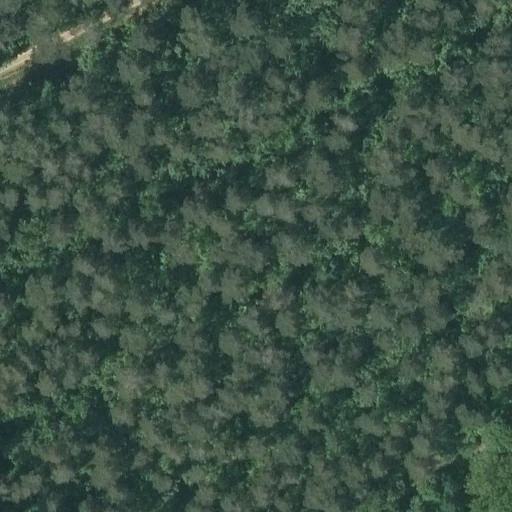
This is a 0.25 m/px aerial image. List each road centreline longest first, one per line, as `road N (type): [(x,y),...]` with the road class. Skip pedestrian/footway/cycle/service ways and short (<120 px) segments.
road 1 (track): [(322,511),(511,418)]
road 2 (track): [(120,0),(0,60)]
